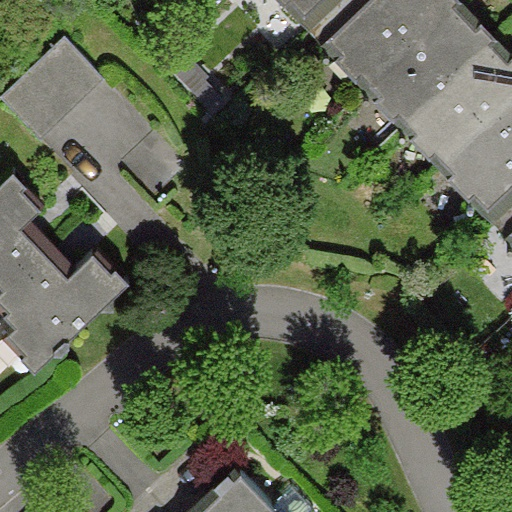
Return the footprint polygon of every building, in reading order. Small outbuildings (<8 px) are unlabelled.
[(304,0),(286,0),(295,9),(304,0)] [(304,0),(295,9),(316,33),(350,0),(304,0)] [(350,0),(316,33),(368,87),(456,0),(350,0)] [(456,0),(368,87),(406,126),(496,39),(458,0),(456,0)] [(41,131),(100,74),(62,33),(2,91),(41,131)] [(406,126),(439,161),(511,93),(511,56),(496,39),(406,126)] [(511,171),(511,93),(439,161),(479,203),(511,171)] [(0,281),(42,240),(21,218),(40,201),(21,180),(25,176),(15,165),(0,180),(0,281)] [(511,215),(511,171),(479,203),(501,226),(511,215)] [(511,215),(501,226),(511,237),(511,215)] [(69,269),(42,240),(0,281),(0,293),(9,303),(6,306),(19,319),(11,326),(28,344),(23,349),(36,362),(57,342),(62,343),(70,336),(71,329),(130,273),(117,259),(112,265),(94,246),(69,269)] [(190,511),(290,511),(244,462),(190,511)] [(72,511),(55,493),(34,511),(72,511)]
